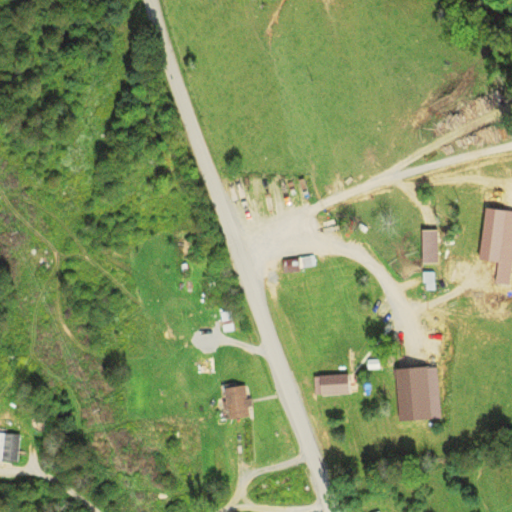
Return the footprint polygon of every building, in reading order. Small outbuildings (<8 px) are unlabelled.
[(289,271),(288,259),(303,258),(304,270),(289,271)] [(238,331),(236,313),(227,314),(229,333),(238,331)] [(397,368),(431,366),(435,416),(400,418),(397,368)] [(320,398),(318,377),(350,374),(352,395),(320,398)] [(229,388),(248,385),(253,415),(233,418),(229,388)] [(0,459),(0,432),(24,433),(24,460),(0,459)]
